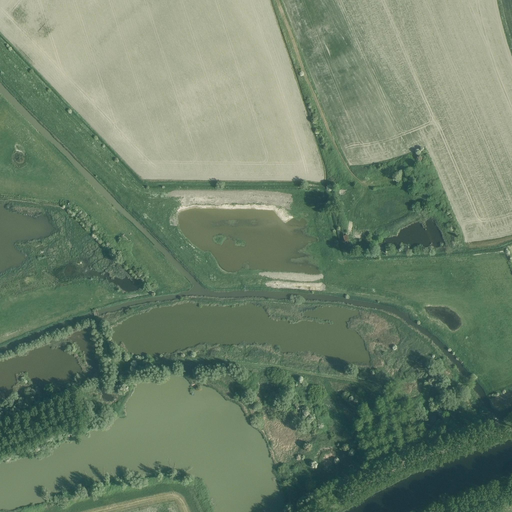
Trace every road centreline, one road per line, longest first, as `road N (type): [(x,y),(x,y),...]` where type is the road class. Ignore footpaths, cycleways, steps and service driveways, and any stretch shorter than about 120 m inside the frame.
road 1 (track): [(366,200),(278,0)]
road 2 (unclassified): [(511,429),(421,458),(327,511)]
road 3 (track): [(366,193),(391,189),(410,200),(402,215),(367,226),(352,220),(366,200)]
